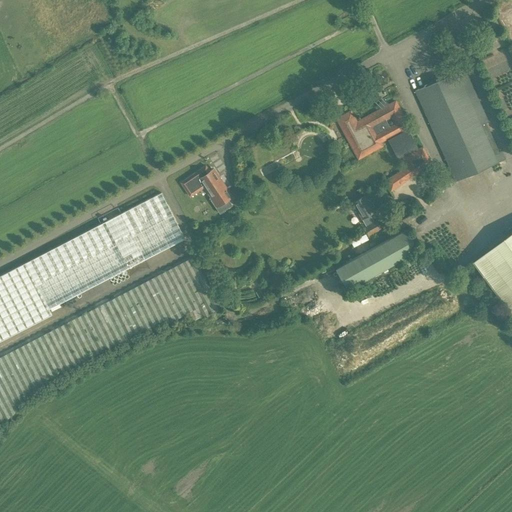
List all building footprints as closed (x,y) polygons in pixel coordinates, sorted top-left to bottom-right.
[(511,28),(511,1),(500,6),(508,30),(511,28)] [(343,27),(357,20),(353,13),(340,20),(343,27)] [(491,149),(484,132),(489,130),(485,123),(488,121),(464,68),(415,91),(453,176),(456,181),(505,159),(501,151),(499,152),(496,147),(491,149)] [(415,149),(412,139),(408,137),(404,130),(409,127),(395,101),(387,106),(385,102),(379,105),(381,109),(356,122),(350,111),(336,119),(358,159),(382,146),(380,142),(400,132),(401,134),(392,138),(391,144),(401,156),(410,151),(411,153),(402,158),(407,166),(385,181),(390,191),(431,163),(423,147),(416,151),(415,149)] [(209,171),(206,166),(181,183),(190,196),(204,187),(212,200),(211,200),(220,213),(232,205),(227,199),(232,196),(213,168),(209,171)] [(0,341),(52,314),(49,309),(185,239),(161,193),(0,275),(0,341)] [(374,222),(370,215),(375,212),(365,195),(352,203),(362,219),(366,226),(364,228),(368,236),(380,228),(376,221),(374,222)] [(97,217),(99,221),(107,217),(104,213),(97,217)] [(347,289),(417,250),(405,229),(335,268),(347,289)] [(511,313),(511,234),(474,263),(511,313)] [(203,318),(221,309),(194,256),(0,356),(0,424),(45,387),(187,313),(192,322),(203,316),(203,318)] [(218,326),(227,321),(225,316),(215,321),(218,326)]
